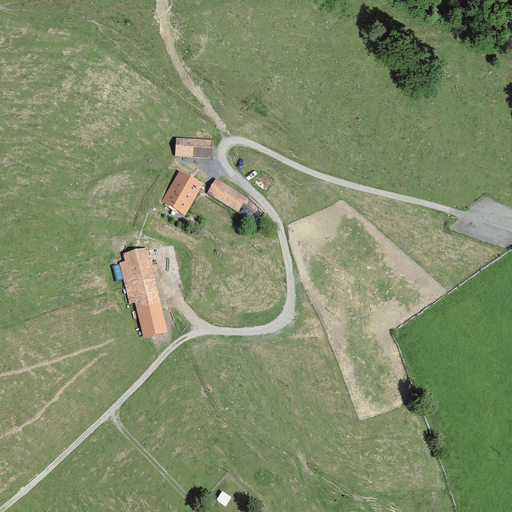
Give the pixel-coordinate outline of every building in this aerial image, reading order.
[(212,141),(177,140),(177,157),(211,158),(212,141)] [(201,186),(179,172),(160,202),(182,215),(201,186)] [(215,179),(207,194),(237,212),(246,197),(215,179)] [(168,333),(147,250),(123,256),(144,339),(168,333)] [(231,499),(223,494),(218,501),(226,507),(231,499)]
